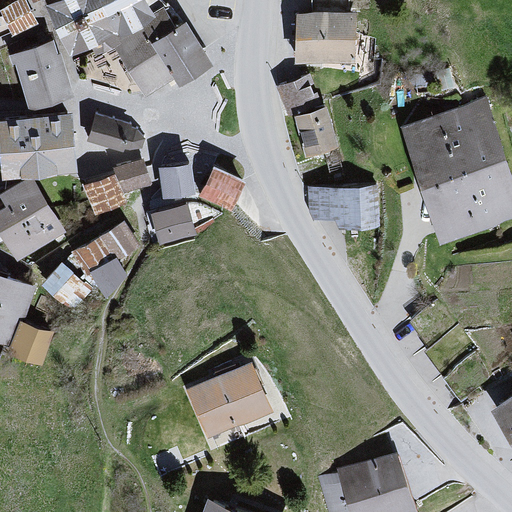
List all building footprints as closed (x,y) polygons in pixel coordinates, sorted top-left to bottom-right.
[(21,0),(0,10),(13,36),(36,25),(23,0),(21,0)] [(142,0),(59,0),(46,6),(67,57),(152,23),(142,0)] [(357,17),(300,17),(300,65),(358,64),(357,17)] [(196,30),(186,34),(177,19),(123,50),(151,99),(183,82),(187,90),(220,71),(206,47),(196,30)] [(52,42),(10,58),(29,109),(70,93),(52,42)] [(329,97),(300,106),(312,142),(340,133),(329,97)] [(511,167),(490,101),(403,130),(441,243),(511,219),(511,167)] [(130,122),(96,112),(88,138),(123,148),(141,144),(144,136),(130,122)] [(80,113),(9,117),(13,174),(83,170),(80,113)] [(138,161),(108,171),(111,180),(119,202),(148,193),(138,161)] [(194,162),(161,165),(163,199),(197,197),(194,162)] [(214,166),(199,196),(228,211),(243,182),(214,166)] [(383,175),(316,172),(314,202),(381,206),(383,175)] [(68,233),(42,180),(0,200),(0,217),(19,257),(68,233)] [(119,202),(111,180),(88,187),(97,214),(120,206),(119,202)] [(189,203),(147,214),(156,246),(197,235),(189,203)] [(137,245),(124,222),(102,235),(114,257),(137,245)] [(99,237),(76,249),(88,272),(111,260),(99,237)] [(66,261),(48,277),(71,304),(89,289),(66,261)] [(90,276),(105,299),(124,275),(114,261),(90,276)] [(0,335),(17,341),(37,282),(0,270),(0,335)] [(45,368),(57,335),(25,323),(13,357),(45,368)] [(250,363),(185,388),(205,437),(269,412),(250,363)] [(511,402),(501,409),(511,425),(511,402)] [(327,479),(336,511),(421,511),(405,455),(327,479)] [(247,511),(216,500),(211,511),(247,511)]
